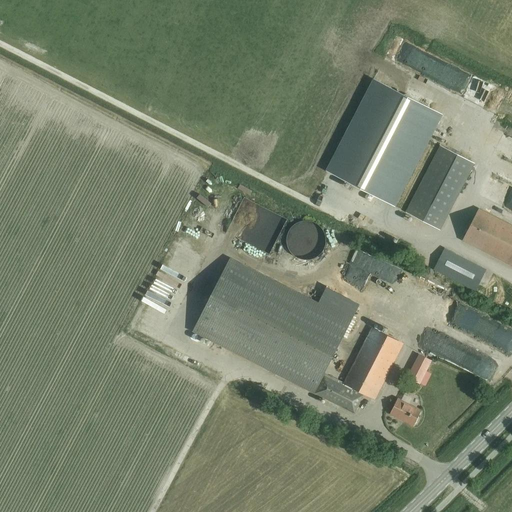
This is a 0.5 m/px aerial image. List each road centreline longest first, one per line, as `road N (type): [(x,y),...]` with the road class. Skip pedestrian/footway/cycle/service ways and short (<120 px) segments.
road 1 (unknown): [(155,511),(233,372)]
road 2 (secondary): [(411,511),(511,411)]
